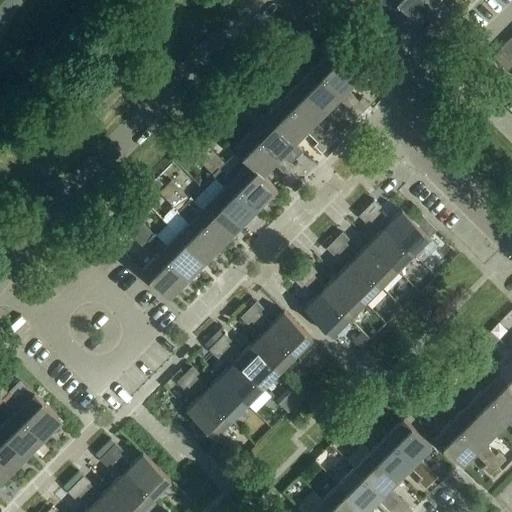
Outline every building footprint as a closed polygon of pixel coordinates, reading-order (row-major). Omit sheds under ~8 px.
[(432,4),(428,0),(395,0),(416,20),(423,13),(431,22),(418,35),(428,44),(459,14),(452,7),(448,10),(439,19),(428,8),(432,4)] [(428,0),(432,4),(428,8),(439,19),(448,10),(437,0),(428,0)] [(359,77),(343,61),(350,53),(330,33),(316,47),(325,55),(314,66),(342,94),(338,99),(349,110),(358,101),(347,90),(359,77)] [(511,42),(508,39),(500,47),(511,59),(511,42)] [(511,66),(511,59),(500,47),(492,56),(507,71),(511,66)] [(314,66),(298,83),(326,110),(338,99),(342,94),(314,66)] [(298,83),(283,98),(311,126),(306,131),(317,142),(326,133),(315,122),(326,110),(298,83)] [(283,98),(266,115),(294,143),(306,131),(311,126),(283,98)] [(362,98),(358,101),(349,110),(346,113),(353,120),(361,113),(368,105),(362,98)] [(368,105),(361,113),(365,117),(373,109),(368,105)] [(361,113),(353,120),(357,125),(365,117),(361,113)] [(278,159),(274,163),(285,175),(294,166),(283,154),(294,143),(266,115),(250,131),(278,159)] [(329,130),(326,133),(317,142),(314,146),(321,153),(328,145),(336,137),(329,130)] [(262,175),(274,163),(278,159),(250,131),(233,148),(247,162),(248,162),(262,175)] [(194,156),(203,165),(215,153),(206,144),(194,156)] [(328,145),(321,153),(325,157),(333,150),(328,145)] [(212,198),(240,225),(258,208),(230,180),(218,168),(224,162),(215,153),(203,165),(212,174),(212,175),(223,187),(212,198)] [(230,180),(258,208),(276,189),(262,175),(248,162),(247,162),(230,180)] [(294,166),(285,175),(282,178),(289,185),(304,170),(297,162),(294,166)] [(159,192),(168,201),(179,189),(170,180),(159,192)] [(177,233),(205,261),(222,243),(183,204),(189,198),(179,189),(168,201),(177,210),(176,211),(187,223),(177,233)] [(183,204),(222,243),(240,225),(212,198),(201,209),(190,197),(189,198),(183,204)] [(365,222),(368,219),(377,210),(380,207),(373,200),(358,215),(365,222)] [(384,226),(412,254),(429,237),(401,209),(389,221),(384,226)] [(368,242),(396,270),(412,254),(384,226),(389,221),(377,210),(368,219),(380,230),(368,242)] [(123,228),(132,237),(144,225),(135,216),(123,228)] [(147,240),(159,251),(187,279),(205,261),(177,233),(166,244),(154,233),(153,234),(144,225),(132,237),(141,246),(147,240)] [(333,255),(336,251),(345,242),(348,239),(341,232),(326,248),(333,255)] [(348,263),(336,274),(364,302),(380,286),(352,258),(356,254),(345,242),(336,251),(348,263)] [(352,258),(380,286),(396,270),(368,242),(356,254),(352,258)] [(187,279),(159,251),(140,270),(168,298),(187,279)] [(301,287),(304,284),(313,274),(316,271),(309,264),(294,280),(301,287)] [(303,307),(303,308),(331,335),(348,318),(320,291),(324,286),(313,274),(304,284),(315,295),(303,307)] [(336,274),(324,286),(320,291),(348,318),(364,302),(336,274)] [(247,324),(250,320),(259,311),(263,308),(256,301),(240,317),(247,324)] [(266,327),(294,355),(311,338),(283,310),(271,323),(266,327)] [(250,343),(278,371),(294,355),(266,327),(271,323),(259,311),(250,320),(262,332),(250,343)] [(352,341),(360,349),(369,340),(361,332),(352,341)] [(215,356),(218,353),(227,344),(230,340),(223,333),(208,349),(215,356)] [(234,360),(262,387),(278,371),(250,343),(239,355),(234,360)] [(230,364),(218,376),(246,404),(262,387),(234,360),(239,355),(227,344),(218,353),(230,364)] [(511,359),(499,372),(511,385),(511,359)] [(183,388),(186,385),(195,376),(198,373),(191,366),(176,381),(183,388)] [(511,416),(506,421),(511,426),(511,385),(499,372),(483,388),(511,416)] [(195,376),(186,385),(198,396),(185,409),(213,437),(230,420),(202,392),(207,387),(195,376)] [(218,376),(207,387),(202,392),(230,420),(246,404),(218,376)] [(0,384),(0,402),(9,394),(0,384)] [(467,405),(495,432),(506,421),(511,416),(483,388),(467,405)] [(33,429),(43,439),(61,420),(33,392),(15,411),(33,429)] [(474,453),(486,465),(495,455),(483,444),(495,432),(467,405),(451,421),(479,449),(474,453)] [(0,426),(0,431),(25,457),(43,439),(33,429),(15,411),(0,426)] [(403,418),(386,435),(414,463),(410,467),(421,478),(430,469),(419,458),(431,446),(403,418)] [(462,465),(474,453),(479,449),(451,421),(434,438),(462,465)] [(0,467),(7,475),(25,457),(0,431),(0,467)] [(386,435),(370,451),(398,479),(410,467),(414,463),(386,435)] [(106,466),(109,462),(118,453),(122,450),(115,443),(99,459),(106,466)] [(382,495),(377,499),(389,511),(398,502),(386,490),(398,479),(370,451),(354,467),(382,495)] [(125,469),(153,497),(170,480),(142,452),(130,465),(125,469)] [(498,452),(495,455),(486,465),(482,468),(490,475),(505,459),(498,452)] [(109,485),(135,511),(138,511),(153,497),(125,469),(130,465),(118,453),(109,462),(121,474),(109,485)] [(434,466),(430,469),(421,478),(418,482),(425,489),(441,473),(434,466)] [(338,483),(366,511),(377,499),(382,495),(354,467),(338,483)] [(74,498),(77,495),(86,486),(89,483),(82,476),(67,491),(74,498)] [(364,511),(366,511),(338,483),(322,499),(334,511),(364,511)] [(93,502),(103,511),(135,511),(109,485),(98,497),(93,502)] [(82,511),(103,511),(93,502),(98,497),(86,486),(77,495),(89,506),(82,511)] [(334,511),(322,499),(309,511),(334,511)] [(401,499),(398,502),(389,511),(387,511),(401,511),(408,506),(401,499)]
